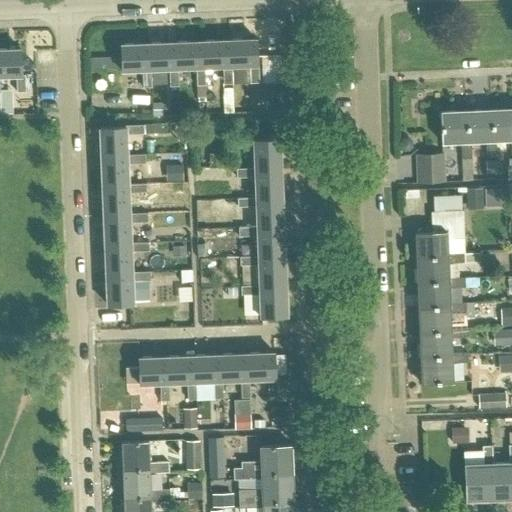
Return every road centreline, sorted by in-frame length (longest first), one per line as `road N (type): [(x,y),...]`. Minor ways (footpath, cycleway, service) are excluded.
road 1 (residential): [(384,511),(366,0)]
road 2 (residential): [(83,511),(64,8)]
road 3 (residential): [(252,0),(64,8)]
